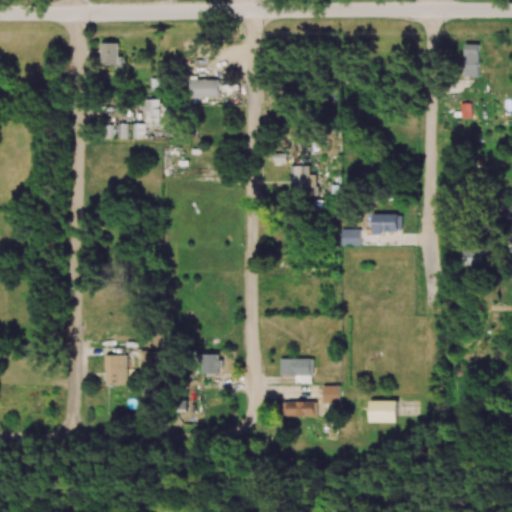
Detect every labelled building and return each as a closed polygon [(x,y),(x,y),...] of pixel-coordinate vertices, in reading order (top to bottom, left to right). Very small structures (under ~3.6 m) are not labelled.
[(119,43),(101,43),(101,62),(119,62),(119,43)] [(479,44),(464,44),(464,76),(479,76),(479,44)] [(189,96),(218,97),(218,80),(190,79),(189,96)] [(161,99),(144,99),(144,120),(153,120),(154,125),(177,124),(176,112),(170,112),(170,103),(161,103),(161,99)] [(143,138),(144,124),(133,123),(133,138),(143,138)] [(310,166),(291,166),(291,192),(317,192),(317,174),(310,174),(310,166)] [(402,231),(402,213),(372,215),(372,232),(402,231)] [(342,246),(360,246),(360,228),(341,229),(342,246)] [(481,249),(463,249),(462,266),(480,267),(481,249)] [(160,365),(159,350),(140,351),(141,365),(160,365)] [(220,353),(201,354),(202,374),(221,373),(220,353)] [(106,385),(128,384),(127,355),(106,355),(106,385)] [(281,375),(300,375),(300,379),(313,379),(313,358),(281,358),(281,375)] [(323,403),(340,403),(339,385),(323,386),(323,403)] [(397,401),(370,400),(369,422),(397,423),(397,401)] [(315,401),(284,401),(284,415),(315,416),(315,401)]
